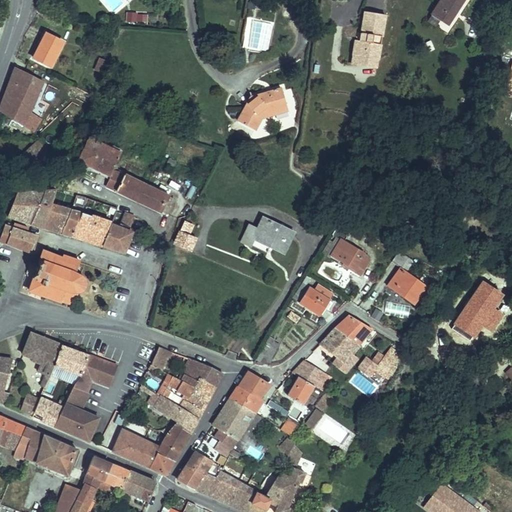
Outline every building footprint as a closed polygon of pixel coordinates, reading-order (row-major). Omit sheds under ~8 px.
[(422,0),(418,6),(427,12),(434,17),(444,0),(422,0)] [(418,6),(415,11),(424,16),(427,12),(418,6)] [(125,21),(147,23),(148,13),(126,12),(125,21)] [(368,76),(377,21),(355,18),(352,40),(351,47),(345,47),(342,72),(368,76)] [(246,19),(244,49),(270,51),(271,21),(246,19)] [(40,26),(32,50),(48,56),(57,32),(40,26)] [(98,56),(93,70),(101,73),(106,59),(98,56)] [(39,72),(16,60),(0,100),(0,103),(21,117),(31,93),(39,72)] [(240,96),(228,123),(246,130),(253,112),(278,104),(271,85),(240,96)] [(35,134),(21,146),(34,161),(48,149),(35,134)] [(69,156),(102,171),(103,167),(105,163),(107,158),(111,150),(78,136),(69,156)] [(103,167),(102,171),(97,181),(127,195),(134,182),(103,167)] [(166,196),(134,182),(127,195),(160,210),(166,196)] [(27,218),(39,186),(9,187),(2,211),(27,218)] [(37,221),(50,187),(39,186),(27,218),(37,221)] [(48,225),(61,189),(56,187),(50,187),(37,221),(48,225)] [(58,228),(72,192),(61,189),(48,225),(58,228)] [(78,204),(81,194),(72,192),(58,228),(68,231),(76,208),(78,204)] [(100,241),(108,218),(76,208),(68,231),(100,241)] [(126,229),(132,231),(136,216),(112,208),(108,218),(100,241),(119,247),(126,229)] [(254,215),(249,227),(240,223),(234,239),(243,243),(246,235),(259,241),(261,238),(266,240),(264,245),(276,250),(285,228),(254,215)] [(9,223),(0,220),(0,236),(27,247),(33,229),(24,227),(24,222),(10,218),(9,223)] [(176,218),(173,226),(181,230),(184,220),(176,218)] [(327,219),(318,234),(320,235),(320,237),(324,240),(319,248),(319,249),(334,259),(335,258),(348,268),(353,257),(348,254),(351,249),(332,236),(337,225),(327,219)] [(190,234),(181,230),(173,226),(167,241),(185,248),(190,234)] [(126,249),(132,231),(126,229),(119,247),(126,249)] [(320,235),(318,234),(313,244),(319,248),(324,240),(320,237),(320,235)] [(84,277),(84,273),(85,267),(73,262),(76,256),(59,250),(58,252),(40,244),(36,255),(31,253),(26,266),(31,269),(24,288),(38,293),(40,289),(74,303),(84,277)] [(391,245),(384,256),(396,264),(388,276),(390,278),(386,285),(409,299),(421,281),(400,266),(406,256),(391,245)] [(303,274),(298,271),(285,295),(314,312),(323,296),(322,295),(325,290),(311,282),(308,287),(299,282),(303,274)] [(453,277),(438,301),(446,307),(462,283),(453,277)] [(474,290),(449,326),(466,338),(491,302),(474,290)] [(343,308),(332,323),(353,344),(368,324),(343,308)] [(296,323),(300,317),(291,311),(286,317),(296,323)] [(353,344),(332,323),(318,340),(339,358),(347,348),(350,349),(353,344)] [(24,325),(16,348),(29,353),(27,357),(35,360),(33,364),(44,368),(48,357),(55,338),(24,325)] [(55,338),(48,357),(75,366),(78,367),(85,350),(80,348),(55,338)] [(184,371),(178,368),(174,366),(171,372),(177,376),(190,384),(195,375),(211,382),(219,370),(155,340),(152,338),(150,343),(157,347),(161,349),(163,351),(181,361),(187,364),(184,371)] [(150,343),(145,356),(151,360),(157,347),(150,343)] [(379,355),(389,361),(397,349),(387,343),(379,355)] [(106,382),(113,361),(85,350),(78,367),(71,376),(70,379),(81,385),(83,382),(88,372),(106,382)] [(371,368),(374,361),(365,354),(356,365),(367,373),(371,368)] [(384,369),(389,361),(379,355),(374,361),(384,369)] [(302,357),(290,369),(296,373),(306,380),(315,366),(302,357)] [(187,364),(181,361),(178,368),(184,371),(187,364)] [(380,374),(384,369),(374,361),(371,368),(380,374)] [(315,366),(306,380),(311,383),(313,384),(322,371),(315,366)] [(257,397),(266,379),(260,377),(252,373),(242,369),(233,382),(257,397)] [(171,372),(169,371),(165,378),(173,383),(177,376),(171,372)] [(301,400),(311,383),(306,380),(296,373),(285,389),(293,394),(293,396),(301,400)] [(15,377),(8,375),(1,395),(12,401),(19,384),(13,382),(15,377)] [(179,396),(175,402),(193,415),(211,382),(195,375),(190,384),(177,376),(173,383),(192,396),(189,402),(179,396)] [(63,394),(52,418),(75,428),(78,430),(80,426),(81,425),(79,424),(82,418),(84,420),(90,410),(70,398),(73,393),(77,395),(83,386),(81,385),(70,379),(63,394)] [(503,380),(487,396),(495,404),(511,388),(503,380)] [(257,397),(233,382),(226,393),(252,410),(260,398),(257,397)] [(30,404),(35,390),(23,385),(17,398),(30,404)] [(39,390),(32,409),(52,418),(63,394),(55,391),(53,396),(39,390)] [(175,402),(157,390),(151,402),(167,413),(172,416),(187,426),(193,415),(175,402)] [(321,390),(313,404),(319,408),(328,394),(325,392),(321,390)] [(252,410),(226,393),(217,406),(245,422),(252,410)] [(245,422),(217,406),(211,416),(208,420),(220,427),(236,436),(245,422)] [(313,428),(323,414),(315,408),(305,422),(313,428)] [(0,409),(0,435),(2,436),(1,441),(8,444),(6,452),(17,457),(19,449),(22,435),(16,432),(21,419),(14,415),(2,411),(0,409)] [(187,426),(172,416),(171,419),(185,429),(187,426)] [(22,435),(19,449),(63,465),(72,440),(34,424),(21,419),(16,432),(22,435)] [(156,441),(153,445),(170,455),(185,429),(171,419),(157,440),(156,441)] [(285,419),(277,429),(285,435),(292,425),(285,419)] [(131,455),(142,432),(131,427),(117,420),(105,443),(118,449),(131,455)] [(236,436),(220,427),(215,436),(223,441),(230,446),(236,436)] [(156,441),(157,440),(142,432),(131,455),(145,462),(153,445),(156,441)] [(258,496),(252,491),(245,507),(255,511),(257,511),(265,497),(272,501),(269,506),(281,511),(285,501),(283,500),(295,476),(296,477),(301,467),(289,461),(295,449),(284,436),(274,446),(284,459),(267,483),(258,496)] [(153,445),(145,462),(162,470),(170,455),(153,445)] [(218,463),(220,461),(191,446),(181,461),(198,468),(211,474),(218,463)] [(88,448),(83,464),(96,470),(102,455),(97,452),(88,448)] [(125,466),(102,455),(96,470),(106,475),(119,482),(125,466)] [(224,455),(220,461),(218,463),(232,474),(238,465),(224,455)] [(15,466),(16,460),(6,456),(4,462),(15,466)] [(198,468),(181,461),(173,474),(190,482),(198,468)] [(211,474),(198,468),(190,482),(245,507),(252,491),(245,486),(252,477),(238,465),(232,474),(218,463),(211,474)] [(79,474),(92,481),(93,478),(96,470),(83,464),(79,474)] [(152,480),(125,466),(119,482),(146,496),(152,480)] [(106,475),(96,470),(93,478),(100,482),(103,480),(106,475)] [(7,473),(0,490),(0,494),(15,500),(24,479),(7,473)] [(76,484),(88,490),(92,481),(79,474),(77,481),(76,484)] [(66,511),(69,504),(74,491),(76,484),(77,481),(62,475),(54,498),(46,511),(66,511)] [(74,491),(85,497),(88,490),(76,484),(74,491)] [(80,509),(85,497),(74,491),(69,504),(80,509)] [(178,511),(181,506),(163,498),(156,511),(178,511)] [(478,507),(484,511),(485,511),(489,507),(482,501),(478,507)]
